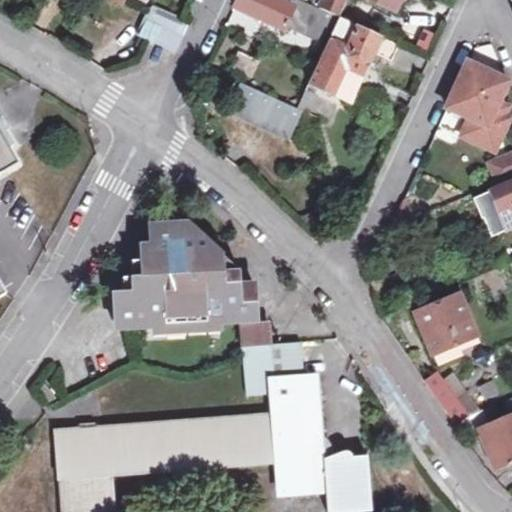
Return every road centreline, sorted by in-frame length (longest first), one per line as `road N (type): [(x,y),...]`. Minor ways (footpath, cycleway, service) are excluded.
road 1 (residential): [(476,0),(342,293)]
road 2 (residential): [(147,129),(80,256),(0,376)]
road 3 (residential): [(342,293),(452,462),(500,511)]
road 4 (residential): [(147,129),(221,183),(342,293)]
road 5 (residential): [(0,38),(147,129)]
road 6 (residential): [(211,0),(147,129)]
